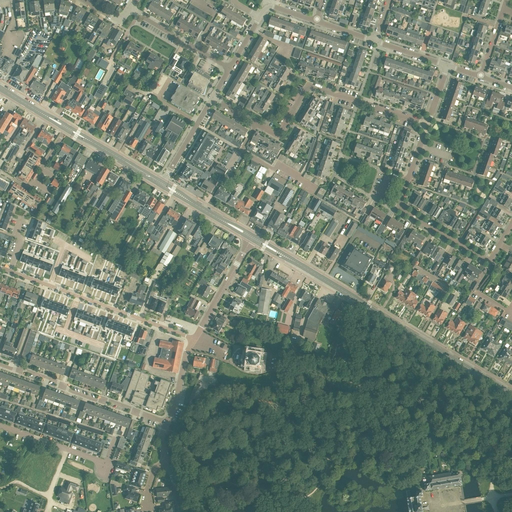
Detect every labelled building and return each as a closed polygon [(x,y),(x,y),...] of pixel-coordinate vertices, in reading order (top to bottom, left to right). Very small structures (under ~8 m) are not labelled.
[(150,0),(147,5),(149,7),(148,9),(153,12),(158,5),(160,2),(160,1),(157,0),(150,0)] [(423,0),(422,5),(421,8),(427,10),(430,0),(423,0)] [(433,12),(437,2),(431,0),(430,0),(427,10),(433,12)] [(444,0),(444,3),(446,4),(446,6),(453,9),(456,0),(454,0),(444,0)] [(38,1),(29,2),(31,12),(40,11),(38,1)] [(364,7),(367,8),(375,10),(377,4),(369,2),(366,1),(364,7)] [(158,5),(153,12),(159,15),(163,8),(160,6),(161,5),(160,5),(161,3),(160,2),(158,5)] [(28,23),(27,15),(25,15),(23,3),(15,4),(17,19),(25,18),(25,23),(28,23)] [(331,9),(338,11),(343,13),(345,7),(340,5),(333,3),(331,9)] [(478,8),(487,11),(489,5),(482,3),(480,8),(478,8)] [(72,15),(71,18),(75,20),(77,18),(82,9),(78,6),(72,15)] [(163,8),(159,15),(164,19),(168,11),(165,9),(163,8)] [(168,11),(164,19),(169,22),(174,14),(171,13),(172,11),(171,11),(172,9),(170,8),(168,11)] [(226,18),(230,11),(225,8),(221,14),(226,18)] [(365,14),(373,16),(375,10),(367,8),(365,14)] [(482,16),(485,17),(487,11),(478,8),(475,17),(481,19),(482,16)] [(77,18),(80,20),(86,11),(82,9),(77,18)] [(338,11),(331,9),(329,14),(329,15),(328,18),(336,20),(338,17),(339,18),(340,16),(339,15),(337,14),(338,11)] [(230,11),(226,18),(232,21),(235,14),(230,11)] [(90,14),(85,22),(83,25),(87,28),(94,16),(90,14)] [(235,14),(232,21),(237,24),(241,17),(235,14)] [(365,14),(363,20),(371,22),(371,21),(372,21),(373,19),(372,18),(373,16),(365,14)] [(98,19),(94,16),(87,28),(91,30),(98,19)] [(241,17),(237,24),(242,27),(246,20),(241,17)] [(180,18),(176,26),(181,29),(186,21),(182,19),(180,18)] [(271,18),(269,25),(275,27),(277,20),(271,18)] [(281,29),(283,22),(277,20),(275,27),(281,29)] [(371,22),(363,20),(361,25),(359,24),(358,28),(365,30),(366,27),(369,28),(371,22)] [(99,35),(106,24),(102,21),(95,33),(99,35)] [(186,21),(181,29),(187,32),(191,25),(187,23),(186,21)] [(386,21),(383,29),(387,30),(386,34),(392,36),(395,28),(389,26),(390,23),(386,21)] [(283,22),(281,29),(287,31),(289,23),(283,22)] [(484,24),(478,22),(477,25),(480,26),(478,32),(485,34),(487,28),(483,27),(484,24)] [(289,23),(287,31),(292,33),(295,25),(289,23)] [(106,24),(99,35),(105,39),(110,31),(109,31),(108,30),(110,26),(106,24)] [(196,28),(192,35),(197,38),(202,31),(198,29),(200,26),(200,25),(198,24),(196,28)] [(191,25),(187,32),(192,35),(196,28),(193,26),(191,25)] [(292,33),(298,35),(301,27),(295,25),(292,33)] [(74,36),(76,33),(79,27),(77,26),(74,31),(73,31),(70,34),(74,36)] [(401,30),(402,27),(399,26),(398,29),(395,28),(392,36),(398,38),(401,30)] [(511,35),(511,32),(511,27),(507,26),(506,28),(503,27),(500,35),(510,38),(511,35)] [(307,29),(301,27),(298,35),(298,37),(300,38),(301,36),(304,37),(307,29)] [(15,32),(15,36),(18,36),(18,37),(22,37),(21,29),(10,30),(10,32),(15,32)] [(122,33),(116,29),(109,40),(107,38),(104,43),(108,46),(110,43),(115,45),(122,33)] [(398,38),(404,40),(407,32),(401,30),(398,38)] [(407,32),(404,40),(410,42),(413,34),(413,32),(408,30),(407,32)] [(318,33),(312,31),(309,38),(315,40),(318,33)] [(472,37),(476,38),(483,40),(485,34),(478,32),(474,31),(472,37)] [(413,34),(410,42),(416,44),(419,36),(420,33),(417,32),(417,33),(413,32),(413,34)] [(85,45),(88,40),(92,34),(89,33),(86,39),(83,44),(85,45)] [(321,42),(323,35),(318,33),(315,40),(321,42)] [(208,35),(204,42),(210,46),(214,38),(210,36),(209,35),(208,35)] [(214,38),(210,46),(215,49),(219,41),(217,40),(217,38),(218,36),(216,35),(214,38)] [(321,42),(327,44),(329,37),(323,35),(321,42)] [(422,46),(425,39),(419,36),(416,44),(422,46)] [(264,47),(267,41),(260,37),(257,43),(264,47)] [(327,44),(333,46),(335,39),(329,37),(327,44)] [(474,44),(481,46),(483,40),(476,38),(474,44)] [(338,48),(341,41),(335,39),(333,46),(338,48)] [(430,39),(428,46),(429,46),(428,47),(431,48),(432,47),(434,48),(436,41),(430,39)] [(129,57),(130,55),(131,55),(135,47),(131,45),(133,43),(130,41),(123,53),(129,57)] [(219,41),(215,49),(220,52),(225,45),(221,42),(219,41)] [(338,48),(337,52),(343,54),(344,50),(344,51),(347,43),(341,41),(338,48)] [(438,49),(440,50),(442,43),(436,41),(434,48),(435,48),(434,49),(437,50),(438,49)] [(264,47),(257,43),(254,48),(261,52),(264,47)] [(444,51),(446,52),(448,45),(442,43),(440,50),(440,51),(443,52),(444,51)] [(448,45),(446,52),(446,53),(449,54),(449,53),(452,54),(454,47),(455,44),(452,43),(451,46),(448,45)] [(481,46),(474,44),(472,43),(470,49),(472,50),(479,52),(481,46)] [(225,45),(220,52),(226,55),(230,48),(227,46),(225,45)] [(139,50),(135,47),(131,55),(134,57),(133,59),(135,60),(142,49),(140,47),(139,50)] [(22,51),(17,48),(13,55),(18,58),(22,51)] [(251,53),(257,57),(261,52),(254,48),(251,53)] [(92,50),(86,60),(90,62),(95,52),(92,50)] [(357,56),(365,58),(367,52),(359,50),(357,56)] [(477,58),(479,52),(472,50),(470,56),(477,58)] [(248,59),(254,63),(257,57),(251,53),(248,59)] [(157,58),(151,54),(146,62),(150,64),(148,67),(150,69),(157,58)] [(37,69),(36,69),(43,57),(38,55),(36,59),(31,66),(32,66),(28,71),(19,66),(12,77),(22,83),(23,82),(28,85),(37,69)] [(5,59),(0,56),(0,69),(7,74),(13,65),(11,64),(13,61),(8,58),(7,61),(4,60),(5,59)] [(355,62),(363,64),(365,58),(357,56),(355,62)] [(467,62),(475,64),(477,58),(470,56),(467,62)] [(38,66),(42,68),(45,63),(49,65),(51,62),(43,57),(38,66)] [(173,59),(169,66),(168,68),(171,70),(174,66),(175,67),(182,71),(188,61),(182,57),(180,60),(179,60),(177,63),(176,62),(176,61),(173,59)] [(163,61),(157,58),(150,69),(152,70),(154,67),(158,69),(163,61)] [(101,59),(98,65),(105,70),(109,63),(101,59)] [(306,63),(300,60),(298,66),(301,67),(300,70),(303,71),(302,73),(305,74),(309,61),(310,60),(307,59),(306,63)] [(387,59),(384,66),(390,68),(393,61),(387,59)] [(497,62),(491,61),(489,68),(493,69),(492,71),(494,72),(494,71),(498,72),(502,60),(498,59),(497,62)] [(502,60),(498,72),(501,73),(501,74),(503,75),(504,73),(506,74),(509,67),(509,65),(510,64),(505,62),(506,62),(502,60)] [(311,74),(314,65),(311,64),(312,62),(309,61),(305,74),(308,74),(308,73),(311,74)] [(387,78),(389,78),(391,74),(393,69),(396,70),(398,63),(393,61),(390,68),(388,73),(387,78)] [(272,62),(270,66),(273,67),(274,68),(274,69),(278,71),(287,76),(290,70),(291,68),(284,64),(283,66),(282,65),(280,67),(272,62)] [(363,64),(355,62),(353,67),(361,70),(363,64)] [(245,63),(242,69),(249,73),(252,67),(245,63)] [(398,63),(396,70),(402,72),(404,65),(398,63)] [(54,81),(53,82),(57,84),(63,73),(65,70),(67,67),(63,65),(62,67),(59,72),(54,81)] [(314,65),(311,74),(314,75),(314,76),(316,77),(320,67),(314,65)] [(320,67),(316,77),(319,78),(320,77),(322,78),(325,69),(322,68),(323,66),(321,65),(320,67)] [(404,65),(402,72),(408,74),(410,67),(404,65)] [(277,73),(275,76),(284,81),(287,76),(278,71),(274,69),(274,68),(273,67),(272,70),(275,72),(275,71),(277,73)] [(353,67),(351,73),(359,76),(361,70),(353,67)] [(413,76),(416,69),(410,67),(408,74),(413,76)] [(193,75),(188,82),(189,83),(187,87),(199,94),(200,94),(201,95),(203,95),(206,88),(205,88),(209,82),(208,81),(211,77),(197,69),(197,70),(193,68),(190,73),(193,75)] [(325,69),(322,78),(326,79),(325,80),(328,81),(332,69),(330,68),(329,70),(325,69)] [(242,69),(239,74),(245,78),(249,73),(242,69)] [(332,69),(328,81),(330,82),(331,81),(334,82),(337,73),(334,72),(335,70),(332,69)] [(419,78),(422,70),(416,69),(413,76),(419,78)] [(426,76),(432,78),(434,70),(429,69),(428,72),(426,76)] [(422,70),(419,78),(425,80),(426,76),(428,72),(422,70)] [(353,80),(357,82),(359,76),(351,73),(349,79),(353,80)] [(236,80),(242,83),(245,78),(239,74),(236,80)] [(74,86),(75,84),(76,82),(75,82),(77,78),(74,75),(71,79),(68,84),(67,86),(61,83),(51,100),(51,101),(57,105),(58,104),(60,105),(62,101),(61,100),(64,95),(67,97),(72,89),(73,87),(74,86)] [(275,76),(273,80),(271,78),(268,76),(267,78),(280,87),(284,81),(275,76)] [(378,87),(382,78),(377,76),(372,91),(376,93),(375,97),(378,98),(381,99),(384,89),(378,87)] [(432,78),(426,76),(425,80),(424,84),(429,86),(432,78)] [(41,84),(41,83),(37,81),(38,80),(35,78),(33,82),(30,87),(36,91),(41,84)] [(271,83),(269,87),(277,92),(280,87),(267,78),(265,80),(269,82),(271,83)] [(351,86),(353,80),(349,79),(345,78),(343,83),(351,86)] [(239,89),(242,83),(236,80),(232,85),(239,89)] [(357,82),(353,80),(351,86),(359,89),(361,83),(357,82)] [(451,87),(459,90),(461,84),(453,81),(451,87)] [(41,84),(36,91),(43,95),(46,90),(45,89),(48,86),(45,84),(44,86),(41,83),(41,84)] [(101,84),(96,93),(100,95),(105,86),(101,84)] [(80,98),(84,92),(85,89),(78,85),(75,91),(77,93),(73,100),(71,102),(68,101),(64,108),(72,112),(78,102),(81,98),(80,98)] [(229,90),(236,94),(239,89),(232,85),(229,90)] [(190,111),(191,112),(194,108),(192,107),(194,103),(196,104),(198,100),(197,99),(198,97),(181,87),(179,89),(178,88),(175,92),(174,91),(171,95),(173,96),(171,100),(172,100),(171,103),(188,113),(190,111)] [(459,90),(451,87),(449,92),(457,95),(458,95),(459,90)] [(475,87),(472,96),(476,97),(475,99),(477,99),(478,100),(478,98),(478,97),(481,89),(475,87)] [(131,92),(126,89),(123,94),(126,96),(128,97),(131,92)] [(387,100),(390,91),(384,89),(381,99),(383,100),(384,99),(387,100)] [(481,89),(478,97),(478,98),(483,99),(486,91),(481,89)] [(235,97),(236,94),(229,90),(226,96),(235,101),(237,98),(235,97)] [(265,94),(263,95),(272,101),(275,96),(266,90),(265,94)] [(390,91),(387,100),(390,101),(389,102),(392,103),(395,93),(390,91)] [(86,94),(84,92),(80,98),(81,98),(78,102),(72,112),(80,117),(85,110),(80,107),(84,101),(85,101),(87,98),(85,96),(86,94)] [(487,98),(487,99),(486,102),(485,105),(491,107),(492,102),(495,103),(498,94),(493,92),(490,99),(487,98)] [(395,93),(392,103),(395,104),(395,103),(398,104),(399,102),(401,95),(395,93)] [(404,106),(407,95),(402,94),(401,95),(399,102),(402,103),(401,105),(404,106)] [(498,94),(495,103),(498,104),(496,109),(502,111),(504,106),(504,104),(502,103),(504,96),(498,94)] [(262,97),(260,101),(269,106),(271,103),(272,101),(263,95),(262,97)] [(407,95),(404,106),(406,106),(407,105),(410,106),(413,97),(407,95)] [(413,97),(410,106),(413,107),(413,109),(415,109),(419,99),(420,96),(417,95),(416,98),(413,97)] [(419,99),(415,109),(418,110),(418,109),(421,110),(422,109),(425,110),(427,104),(423,103),(424,101),(421,100),(423,96),(420,95),(420,96),(419,99)] [(126,96),(123,102),(130,106),(133,100),(128,97),(126,96)] [(310,102),(318,107),(320,104),(322,106),(324,103),(312,96),(311,98),(312,99),(310,102)] [(456,100),(448,98),(446,103),(454,106),(456,100)] [(511,110),(511,109),(511,99),(509,98),(506,107),(504,106),(502,111),(501,113),(505,114),(506,111),(508,112),(509,109),(511,110)] [(255,105),(253,110),(255,111),(256,110),(262,114),(264,111),(266,112),(269,106),(260,101),(258,104),(257,106),(255,105)] [(318,107),(310,102),(308,105),(307,104),(306,106),(315,112),(317,113),(318,112),(318,111),(316,110),(318,107)] [(304,113),(312,117),(315,112),(306,106),(304,109),(306,110),(304,113)] [(336,110),(335,112),(338,114),(338,113),(350,117),(350,115),(347,114),(348,111),(343,109),(343,108),(340,107),(340,108),(339,111),(336,110)] [(90,119),(93,114),(94,112),(89,109),(87,111),(83,119),(88,122),(90,119)] [(90,119),(88,122),(94,125),(98,117),(100,113),(95,110),(94,112),(93,114),(90,119)] [(216,111),(212,118),(218,121),(222,115),(216,111)] [(0,138),(3,134),(9,123),(13,116),(6,112),(2,118),(0,116),(0,138)] [(15,113),(13,116),(9,123),(3,134),(8,136),(9,133),(10,134),(13,128),(11,127),(13,124),(16,125),(17,126),(22,118),(15,113)] [(300,117),(309,122),(312,117),(304,113),(302,115),(301,115),(300,117)] [(349,119),(350,117),(338,113),(338,114),(336,119),(345,122),(346,118),(349,119)] [(105,114),(97,127),(104,131),(112,118),(105,114)] [(451,116),(442,114),(441,119),(449,122),(451,116)] [(222,115),(218,121),(223,125),(227,118),(222,115)] [(364,126),(369,127),(373,116),(371,115),(370,118),(367,117),(364,126)] [(173,116),(165,131),(170,134),(167,139),(167,140),(168,140),(165,145),(163,148),(156,161),(161,165),(169,152),(170,150),(172,151),(175,145),(174,144),(186,123),(173,116)] [(369,127),(368,130),(373,132),(374,129),(377,121),(374,120),(375,116),(373,116),(369,127)] [(314,126),(309,122),(300,117),(298,119),(300,120),(298,123),(306,128),(307,125),(309,125),(309,126),(313,128),(314,126)] [(464,121),(465,122),(464,127),(469,129),(472,121),(473,118),(470,117),(469,120),(466,119),(467,119),(465,118),(464,121)] [(117,118),(107,133),(113,136),(122,121),(117,118)] [(132,138),(128,145),(134,148),(138,142),(139,143),(150,125),(151,122),(145,118),(144,121),(141,126),(133,139),(132,138)] [(227,118),(223,125),(228,128),(232,121),(227,118)] [(22,136),(30,123),(24,119),(19,127),(22,128),(18,134),(15,139),(12,143),(15,144),(17,140),(20,136),(20,134),(22,136)] [(335,124),(346,128),(347,126),(344,125),(345,122),(336,119),(336,121),(332,120),(331,123),(335,124)] [(380,122),(377,121),(374,129),(379,131),(383,119),(381,119),(380,122)] [(152,130),(158,134),(163,124),(157,121),(152,130)] [(232,121),(228,128),(234,131),(238,124),(232,121)] [(472,121),(469,129),(475,131),(478,123),(472,121)] [(123,124),(115,138),(119,140),(127,127),(129,123),(127,122),(126,124),(124,122),(123,124)] [(390,125),(387,124),(384,132),(390,134),(393,123),(391,122),(390,125)] [(35,126),(30,123),(22,136),(20,134),(20,136),(17,140),(15,144),(20,147),(25,139),(27,136),(29,137),(35,126)] [(333,129),(341,132),(342,128),(345,129),(346,128),(335,124),(331,123),(331,126),(334,127),(333,129)] [(475,131),(480,133),(483,124),(478,123),(475,131)] [(238,124),(234,131),(239,134),(243,127),(238,124)] [(489,126),(483,124),(480,133),(486,135),(489,126)] [(127,127),(119,140),(122,142),(129,131),(128,130),(129,128),(127,127)] [(243,127),(239,134),(245,137),(249,130),(243,127)] [(404,131),(402,137),(410,139),(411,136),(415,137),(415,135),(410,133),(411,130),(405,128),(404,131)] [(150,129),(145,137),(150,140),(155,133),(150,129)] [(341,132),(333,129),(331,134),(343,138),(343,136),(340,135),(341,132)] [(41,143),(48,133),(45,131),(44,132),(42,130),(37,138),(38,140),(41,143)] [(295,134),(304,139),(307,134),(299,130),(298,132),(297,132),(295,134)] [(162,136),(167,139),(170,134),(165,131),(162,136)] [(257,132),(251,141),(257,144),(261,136),(259,135),(259,134),(257,132)] [(48,133),(41,143),(45,145),(46,144),(48,146),(53,137),(50,136),(51,135),(48,133)] [(190,160),(189,161),(193,164),(194,163),(203,169),(206,164),(211,167),(213,163),(208,160),(214,150),(219,153),(221,149),(217,146),(219,141),(210,136),(210,135),(206,133),(206,134),(205,133),(205,134),(203,138),(203,137),(203,138),(200,143),(201,143),(200,144),(198,147),(198,148),(196,151),(195,151),(192,156),(190,160),(189,160),(190,160)] [(293,140),(301,145),(304,139),(295,134),(294,136),(295,137),(293,140)] [(264,138),(261,136),(257,144),(259,146),(258,149),(260,150),(261,147),(262,148),(267,139),(265,137),(264,138)] [(400,142),(412,146),(412,144),(409,143),(410,139),(402,137),(400,142)] [(494,138),(492,143),(500,146),(502,140),(503,139),(499,137),(498,139),(494,138)] [(262,148),(261,147),(260,150),(262,151),(264,149),(267,151),(272,143),(269,141),(269,140),(267,139),(262,148)] [(139,151),(146,155),(148,152),(151,146),(152,144),(146,140),(139,151)] [(236,140),(233,144),(240,148),(242,146),(237,143),(238,141),(237,141),(236,140)] [(301,145),(293,140),(292,143),(290,142),(289,144),(298,150),(301,145)] [(329,141),(327,146),(336,149),(337,145),(340,146),(340,144),(339,144),(340,142),(336,140),(335,143),(329,141)] [(412,146),(400,142),(397,141),(397,143),(399,144),(398,147),(407,150),(408,146),(411,147),(412,146)] [(31,142),(27,148),(29,149),(33,151),(35,148),(33,147),(35,145),(31,142)] [(272,143),(267,151),(270,152),(268,154),(269,155),(270,156),(272,154),(277,145),(275,143),(275,144),(272,143)] [(355,143),(353,149),(356,150),(355,153),(358,154),(357,157),(359,158),(363,146),(358,144),(355,143)] [(492,143),(490,148),(499,151),(500,146),(492,143)] [(298,153),(298,150),(289,144),(288,146),(289,147),(287,150),(288,151),(286,154),(291,157),(293,154),(295,155),(298,153)] [(58,156),(63,158),(64,157),(66,158),(67,155),(71,149),(64,145),(59,154),(58,156)] [(228,152),(233,154),(237,148),(231,145),(228,152)] [(280,146),(277,145),(272,154),(270,156),(272,157),(274,155),(277,157),(282,149),(279,147),(280,146)] [(154,147),(154,148),(151,146),(148,152),(146,155),(151,159),(155,152),(155,151),(157,149),(154,147)] [(326,151),(337,155),(338,153),(334,152),(336,149),(327,146),(326,151)] [(363,146),(359,158),(361,158),(361,155),(365,156),(368,148),(363,146)] [(372,159),(375,160),(378,151),(379,148),(376,147),(374,146),(374,147),(373,146),(372,149),(373,149),(369,161),(371,162),(372,159)] [(378,151),(375,160),(378,161),(377,164),(379,164),(383,153),(381,152),(382,148),(379,147),(379,148),(378,151)] [(397,152),(408,156),(409,154),(406,153),(407,150),(398,147),(397,152)] [(497,157),(498,151),(499,151),(490,148),(488,154),(494,156),(497,157)] [(66,158),(65,159),(62,164),(67,167),(72,158),(71,158),(76,151),(71,149),(67,155),(66,158)] [(30,154),(16,178),(26,184),(34,171),(33,170),(36,165),(37,166),(42,159),(32,153),(30,154)] [(72,174),(73,171),(74,170),(76,166),(80,160),(79,159),(81,155),(79,153),(74,161),(76,162),(74,165),(69,172),(67,176),(69,177),(72,174)] [(492,161),(494,156),(488,154),(486,153),(484,158),(492,161)] [(80,160),(76,166),(78,167),(82,169),(83,167),(83,166),(87,159),(81,155),(79,159),(80,160)] [(322,161),(333,165),(334,163),(331,162),(332,159),(324,156),(322,161)] [(393,162),(405,166),(405,164),(402,163),(403,160),(395,157),(393,162)] [(482,164),(490,167),(492,161),(484,158),(482,164)] [(333,165),(322,161),(317,159),(316,162),(321,164),(320,166),(329,169),(330,166),(333,167),(333,165)] [(90,171),(95,163),(89,160),(85,167),(90,171)] [(260,165),(251,160),(248,166),(256,171),(260,165)] [(393,162),(391,161),(390,164),(392,165),(392,167),(400,170),(401,167),(404,168),(405,166),(393,162)] [(165,169),(169,171),(173,164),(168,162),(165,169)] [(100,166),(96,164),(95,163),(90,171),(96,174),(100,166)] [(216,163),(210,173),(214,175),(214,173),(216,171),(219,172),(222,174),(225,176),(225,175),(228,170),(225,168),(222,166),(218,164),(216,163)] [(426,163),(424,169),(432,171),(434,166),(426,163)] [(185,166),(180,176),(181,177),(183,178),(184,178),(185,179),(185,178),(187,180),(188,178),(190,179),(191,176),(193,177),(194,174),(193,173),(194,171),(195,171),(202,175),(200,178),(205,181),(206,180),(208,175),(205,173),(189,164),(187,167),(185,166)] [(489,172),(490,167),(482,164),(480,169),(489,172)] [(320,166),(319,171),(330,175),(331,173),(327,172),(329,169),(320,166)] [(110,172),(103,168),(95,181),(93,184),(89,191),(86,196),(90,199),(93,194),(97,188),(100,189),(102,185),(103,184),(110,172)] [(424,169),(422,174),(430,177),(432,171),(424,169)] [(487,178),(489,172),(480,169),(478,175),(487,178)] [(228,170),(225,175),(232,179),(235,174),(228,170)] [(329,177),(330,175),(319,171),(316,170),(315,173),(318,174),(317,177),(325,180),(326,176),(329,177)] [(445,179),(450,181),(453,173),(448,171),(445,179)] [(110,172),(103,184),(106,187),(114,174),(110,172)] [(459,175),(453,173),(450,181),(456,183),(459,175)] [(114,174),(106,187),(111,190),(114,185),(118,177),(114,174)] [(422,174),(420,179),(428,182),(430,177),(422,174)] [(461,185),(464,177),(459,175),(456,183),(461,185)] [(464,177),(461,185),(467,187),(469,179),(464,177)] [(9,185),(0,179),(0,188),(5,192),(9,185)] [(60,183),(54,179),(51,184),(56,188),(60,183)] [(211,194),(215,186),(215,185),(217,182),(211,179),(210,182),(207,186),(209,187),(206,192),(211,194)] [(268,186),(265,192),(271,195),(274,190),(280,193),(284,186),(272,179),(268,186)] [(418,185),(426,188),(428,182),(420,179),(418,185)] [(469,179),(467,187),(472,189),(475,180),(469,179)] [(117,196),(111,205),(116,208),(120,201),(121,200),(122,199),(124,195),(123,194),(125,190),(127,190),(130,185),(122,180),(115,191),(120,194),(119,197),(117,196)] [(205,181),(201,188),(206,192),(209,187),(207,186),(210,182),(206,180),(205,181)] [(84,189),(89,191),(93,184),(89,181),(84,189)] [(29,192),(13,183),(7,193),(8,194),(35,210),(41,200),(34,195),(33,197),(28,194),(29,192)] [(331,193),(336,196),(341,187),(339,186),(338,187),(336,185),(333,189),(330,187),(329,188),(328,190),(331,192),(331,193)] [(57,215),(72,190),(66,186),(51,211),(57,215)] [(224,193),(224,192),(226,190),(223,189),(221,187),(215,197),(220,200),(224,193)] [(341,199),(346,191),(343,190),(344,188),(341,187),(336,196),(341,199)] [(265,192),(259,189),(254,198),(259,202),(265,192)] [(288,189),(283,197),(280,203),(285,207),(286,206),(288,208),(292,202),(289,200),(294,192),(288,189)] [(138,190),(132,200),(143,207),(150,197),(138,190)] [(122,199),(121,200),(126,203),(132,194),(127,191),(122,199)] [(227,204),(234,208),(239,200),(236,198),(239,193),(235,191),(227,204)] [(346,202),(352,193),(349,192),(349,193),(346,191),(341,199),(344,201),(342,203),(345,205),(346,202)] [(228,195),(224,193),(220,200),(225,203),(231,193),(230,192),(228,195)] [(417,207),(422,198),(419,196),(420,195),(416,192),(412,197),(415,198),(412,204),(417,207)] [(352,193),(346,202),(345,205),(347,206),(348,203),(351,205),(356,197),(353,196),(354,194),(352,193)] [(104,194),(98,204),(103,208),(105,204),(110,197),(104,194)] [(499,198),(503,200),(511,205),(511,203),(511,200),(505,196),(502,195),(499,198)] [(148,206),(146,208),(145,207),(140,215),(147,218),(150,212),(156,201),(150,197),(146,205),(148,206)] [(356,197),(351,205),(357,208),(362,199),(360,198),(359,199),(356,197)] [(249,210),(252,205),(253,203),(246,198),(244,202),(239,199),(239,200),(234,208),(248,216),(251,211),(249,210)] [(422,198),(417,207),(422,210),(425,205),(428,206),(431,201),(428,200),(427,201),(422,198)] [(317,213),(319,209),(323,203),(317,199),(311,209),(317,213)] [(363,216),(367,209),(364,208),(367,204),(364,202),(364,201),(362,199),(357,208),(362,211),(360,214),(363,216)] [(487,200),(486,202),(488,203),(495,207),(496,208),(497,206),(490,201),(487,200)] [(508,209),(511,205),(503,200),(500,204),(508,209)] [(112,214),(110,218),(115,221),(126,204),(120,201),(116,208),(112,214)] [(146,221),(146,222),(147,221),(150,223),(150,224),(151,224),(157,213),(159,214),(164,206),(157,201),(154,207),(152,210),(146,221)] [(430,208),(427,213),(432,216),(438,207),(433,204),(434,203),(431,201),(428,206),(430,208)] [(259,222),(263,225),(268,216),(267,216),(272,208),(263,202),(258,210),(257,210),(252,218),(256,221),(259,222)] [(4,203),(2,209),(12,212),(14,206),(4,203)] [(333,217),(337,211),(323,203),(319,209),(333,217)] [(438,207),(432,216),(438,219),(443,210),(438,207)] [(497,209),(496,208),(495,207),(492,211),(495,213),(503,218),(506,214),(497,209)] [(2,209),(0,213),(0,215),(10,219),(10,218),(12,213),(12,212),(2,209)] [(153,232),(151,234),(159,239),(167,225),(175,212),(170,209),(165,216),(164,215),(156,228),(156,227),(154,226),(151,231),(153,232)] [(379,215),(380,212),(374,209),(370,216),(376,220),(379,215)] [(448,218),(451,213),(452,214),(454,211),(450,209),(447,211),(446,211),(445,212),(443,210),(438,219),(443,222),(446,217),(448,218)] [(479,213),(489,219),(491,216),(481,210),(479,213)] [(451,213),(448,218),(451,220),(448,225),(453,228),(458,220),(459,218),(456,216),(456,213),(454,211),(452,214),(451,213)] [(501,222),(503,218),(495,213),(492,211),(491,213),(492,213),(491,215),(493,216),(492,217),(501,222)] [(175,212),(167,225),(170,227),(171,224),(174,219),(177,221),(180,216),(175,212)] [(272,230),(281,214),(278,212),(276,212),(267,228),(272,230)] [(379,215),(376,220),(382,223),(386,216),(380,212),(379,215)] [(489,219),(479,213),(478,215),(488,221),(489,219)] [(281,214),(272,230),(276,233),(286,216),(281,214)] [(0,215),(0,221),(7,225),(10,219),(0,215)] [(288,233),(286,238),(292,242),(295,237),(293,236),(298,228),(293,225),(296,220),(293,218),(290,224),(286,231),(288,233)] [(195,225),(188,220),(185,219),(177,231),(180,232),(178,235),(186,239),(188,236),(189,234),(195,225)] [(338,224),(337,223),(338,221),(335,220),(333,219),(324,234),(329,238),(338,224)] [(393,230),(398,222),(392,219),(387,226),(393,230)] [(34,220),(32,226),(42,230),(45,224),(34,220)] [(463,223),(458,220),(453,228),(458,231),(461,226),(464,227),(467,222),(464,221),(463,223)] [(284,237),(286,238),(288,233),(286,231),(290,224),(287,222),(286,224),(287,224),(283,230),(284,230),(281,235),(282,236),(284,238),(284,237)] [(350,238),(357,226),(351,222),(344,235),(350,238)] [(404,226),(398,222),(393,230),(396,232),(395,236),(396,237),(395,238),(399,241),(405,231),(403,230),(403,231),(401,230),(404,226)] [(487,226),(496,231),(498,227),(490,222),(488,224),(485,222),(484,224),(485,225),(487,226)] [(281,235),(284,230),(283,230),(287,224),(286,224),(285,224),(284,225),(283,225),(278,233),(278,234),(280,236),(281,235)] [(202,229),(195,225),(189,234),(188,236),(195,240),(192,246),(195,247),(192,252),(197,255),(198,252),(201,248),(198,247),(203,238),(199,235),(202,229)] [(295,237),(292,242),(298,245),(301,240),(299,238),(303,230),(302,229),(303,228),(299,225),(298,228),(293,236),(295,237)] [(485,225),(483,229),(484,230),(493,235),(496,231),(487,226),(485,225)] [(32,226),(30,232),(40,236),(42,230),(32,226)] [(164,254),(166,252),(176,235),(169,231),(159,248),(160,249),(159,251),(164,254)] [(30,232),(28,238),(38,242),(40,236),(30,232)] [(417,239),(419,235),(413,232),(409,238),(408,237),(406,241),(410,243),(412,240),(415,242),(417,239)] [(300,247),(308,251),(316,237),(309,233),(300,247)] [(482,234),(479,239),(488,244),(490,240),(482,234)] [(417,239),(415,242),(418,244),(416,247),(420,250),(423,246),(421,245),(425,239),(419,235),(417,239)] [(214,248),(217,250),(222,242),(213,236),(208,244),(211,247),(210,249),(213,250),(214,248)] [(476,237),(471,244),(476,247),(478,244),(485,248),(488,244),(479,239),(476,237)] [(319,253),(325,256),(330,246),(323,242),(320,249),(321,249),(319,253)] [(220,256),(223,258),(231,247),(224,243),(221,248),(224,250),(220,256)] [(426,253),(433,257),(438,248),(431,244),(428,250),(425,249),(423,252),(426,254),(426,253)] [(374,259),(354,246),(351,250),(342,266),(362,278),(365,272),(374,259)] [(224,264),(227,259),(230,261),(237,251),(231,247),(223,258),(221,262),(218,267),(223,271),(227,265),(224,264)] [(331,260),(333,261),(339,250),(333,247),(327,257),(328,258),(329,260),(330,260),(331,260)] [(439,260),(444,252),(439,249),(439,248),(438,248),(433,257),(436,259),(435,261),(438,262),(433,270),(436,272),(442,263),(442,262),(439,260)] [(23,251),(19,261),(22,262),(25,264),(26,264),(29,254),(23,251)] [(169,268),(175,258),(166,252),(160,263),(169,268)] [(197,255),(193,261),(197,264),(202,255),(198,252),(197,255)] [(25,264),(31,266),(35,256),(29,254),(26,264),(25,264)] [(450,270),(456,259),(450,255),(445,264),(449,266),(447,268),(450,270)] [(35,256),(31,266),(38,268),(41,258),(35,256)] [(44,270),(47,260),(41,258),(38,268),(44,270)] [(259,264),(251,259),(249,264),(251,265),(251,267),(250,267),(247,272),(252,276),(255,271),(259,264)] [(456,259),(450,270),(452,271),(452,270),(454,271),(455,269),(458,271),(463,263),(456,259)] [(47,260),(44,270),(50,273),(54,262),(47,260)] [(386,264),(379,261),(375,260),(370,273),(371,274),(366,281),(372,284),(377,277),(374,275),(376,269),(377,267),(383,269),(386,264)] [(511,264),(507,262),(503,268),(507,270),(505,273),(511,277),(511,264)] [(445,265),(442,263),(436,272),(434,275),(437,278),(440,273),(440,272),(445,265)] [(257,281),(258,281),(257,287),(261,288),(263,276),(259,275),(258,275),(263,266),(259,264),(255,271),(252,276),(256,278),(256,279),(256,280),(256,281),(257,281)] [(389,265),(387,270),(391,273),(392,272),(395,274),(398,270),(394,268),(389,265)] [(470,279),(476,269),(470,265),(466,271),(469,273),(466,277),(470,279)] [(62,266),(58,276),(64,278),(65,278),(68,268),(62,266)] [(64,278),(71,281),(74,270),(68,268),(65,278),(64,278)] [(476,269),(470,279),(474,281),(476,277),(478,279),(482,273),(476,269)] [(74,270),(71,281),(77,283),(77,282),(81,272),(74,270)] [(81,272),(77,282),(77,283),(83,285),(87,275),(81,272)] [(273,272),(267,282),(272,285),(278,275),(273,272)] [(280,288),(285,280),(278,275),(272,285),(271,287),(277,291),(279,288),(280,288)] [(500,287),(509,292),(511,287),(511,285),(507,283),(509,281),(504,277),(502,281),(504,282),(500,287)] [(93,278),(90,288),(96,290),(99,282),(100,280),(93,278)] [(391,284),(383,279),(378,288),(386,293),(391,284)] [(289,282),(285,280),(280,288),(284,290),(289,282)] [(233,293),(242,298),(246,292),(249,293),(253,287),(247,285),(242,281),(242,282),(239,285),(238,284),(233,293)] [(289,282),(284,290),(285,291),(282,296),(283,296),(286,298),(288,295),(287,294),(289,291),(290,292),(294,285),(289,282)] [(432,282),(431,285),(435,288),(437,289),(439,291),(441,288),(438,286),(437,285),(432,282)] [(0,292),(0,301),(3,293),(6,295),(8,287),(3,285),(0,292)] [(110,295),(116,297),(120,288),(114,285),(113,287),(110,295)] [(141,307),(145,296),(141,295),(143,291),(144,292),(145,287),(142,285),(141,288),(140,290),(139,293),(135,304),(141,307)] [(288,295),(286,298),(288,299),(282,309),(287,313),(294,303),(293,302),(293,300),(292,300),(295,294),(294,294),(298,287),(294,285),(290,292),(289,291),(287,294),(288,295)] [(210,289),(203,286),(199,294),(205,298),(210,289)] [(509,292),(500,287),(498,286),(495,290),(496,291),(494,294),(499,298),(500,295),(506,298),(509,292)] [(8,287),(6,295),(9,296),(8,299),(7,303),(9,303),(10,300),(10,299),(14,289),(8,287)] [(10,299),(10,300),(16,302),(17,299),(20,291),(14,289),(10,299)] [(271,291),(262,289),(259,305),(258,309),(257,313),(267,314),(271,291)] [(405,304),(411,292),(407,289),(404,294),(400,301),(405,304)] [(139,293),(140,290),(138,290),(137,293),(136,293),(135,295),(132,294),(129,302),(135,304),(139,293)] [(304,291),(299,299),(302,300),(300,304),(299,307),(302,308),(302,307),(303,304),(306,299),(309,294),(304,291)] [(395,298),(400,301),(404,294),(400,291),(395,298)] [(20,302),(22,303),(23,301),(29,303),(32,294),(26,292),(25,298),(22,297),(20,302)] [(151,292),(147,302),(150,304),(148,309),(150,310),(150,311),(152,312),(153,311),(155,312),(160,298),(154,295),(155,294),(151,292)] [(410,306),(414,300),(416,295),(411,292),(405,304),(410,306)] [(283,296),(282,296),(277,293),(273,301),(274,301),(280,304),(282,301),(281,300),(283,296)] [(32,294),(29,303),(34,305),(34,307),(37,308),(39,303),(36,301),(37,296),(32,294)] [(308,309),(315,297),(309,294),(306,299),(303,304),(302,307),(304,306),(305,306),(304,307),(308,309)] [(452,295),(447,303),(452,306),(457,297),(452,294),(452,295)] [(167,310),(171,300),(167,299),(166,300),(160,298),(161,295),(160,298),(155,312),(156,312),(157,313),(159,314),(160,314),(161,314),(163,309),(167,310)] [(430,302),(434,304),(438,297),(433,295),(430,302)] [(190,317),(195,320),(199,313),(196,311),(196,310),(197,310),(201,303),(191,298),(187,307),(188,308),(185,314),(190,317)] [(229,301),(226,307),(227,308),(227,309),(229,310),(229,309),(232,311),(236,304),(239,306),(240,304),(242,301),(236,298),(235,301),(230,298),(229,301)] [(43,299),(40,308),(46,311),(47,309),(50,301),(43,299)] [(308,319),(302,336),(308,338),(314,340),(315,340),(316,336),(317,336),(320,326),(319,326),(322,320),(330,306),(319,300),(314,308),(314,309),(308,319)] [(414,300),(410,306),(414,309),(418,302),(414,300)] [(421,304),(417,311),(425,316),(425,315),(431,305),(427,302),(425,306),(421,304)] [(485,303),(481,309),(490,315),(494,309),(485,303)] [(425,315),(425,316),(429,318),(435,307),(431,305),(425,315)] [(60,314),(60,316),(66,318),(70,308),(64,306),(63,306),(61,314),(60,314)] [(332,307),(330,306),(322,320),(326,322),(328,318),(329,316),(331,318),(336,309),(335,309),(335,308),(333,307),(332,307)] [(448,314),(439,309),(433,320),(441,325),(448,314)] [(77,310),(74,320),(80,322),(84,312),(83,312),(77,310)] [(341,319),(343,314),(337,310),(329,323),(333,325),(337,317),(341,319)] [(84,312),(80,322),(86,324),(90,314),(83,312),(84,312)] [(90,314),(86,324),(92,327),(96,316),(96,317),(96,316),(90,314)] [(214,332),(218,334),(223,325),(224,322),(225,322),(227,319),(220,315),(218,318),(216,317),(215,321),(216,321),(212,328),(215,330),(214,332)] [(96,316),(92,327),(98,329),(102,319),(96,317),(96,316)] [(455,323),(450,330),(455,333),(462,321),(457,319),(457,318),(454,323),(455,323)] [(108,319),(104,329),(110,331),(111,330),(114,322),(108,319)] [(450,321),(446,328),(450,330),(455,323),(454,323),(450,321)] [(455,333),(459,335),(466,324),(462,321),(455,333)] [(282,324),(279,332),(287,335),(289,327),(282,324)] [(463,338),(469,341),(476,329),(470,325),(463,338)] [(125,335),(124,336),(130,339),(134,329),(128,327),(125,335)] [(469,341),(475,345),(483,333),(476,329),(469,341)] [(144,340),(147,333),(140,331),(138,337),(137,337),(135,343),(142,345),(144,340)] [(20,333),(14,348),(19,349),(24,335),(20,333)] [(492,347),(495,342),(489,338),(482,349),(488,353),(492,347)] [(5,344),(1,354),(7,356),(10,347),(11,343),(6,341),(6,342),(5,344)] [(166,371),(177,373),(183,343),(172,341),(172,344),(160,341),(158,347),(162,348),(159,359),(154,358),(152,367),(166,370),(166,371)] [(492,347),(488,353),(494,356),(501,345),(495,342),(492,347)] [(312,351),(318,353),(320,345),(314,343),(312,351)] [(138,355),(139,355),(144,357),(147,348),(141,346),(138,355)] [(10,347),(7,356),(12,358),(15,349),(10,347)] [(499,359),(505,362),(508,357),(511,351),(506,348),(499,359)] [(251,349),(250,349),(249,350),(248,350),(248,351),(249,351),(249,352),(248,352),(247,353),(246,353),(246,352),(246,353),(244,353),(244,354),(245,354),(245,356),(240,355),(239,364),(242,365),(244,366),(244,367),(245,366),(246,366),(246,367),(247,368),(247,369),(246,369),(246,370),(247,370),(247,371),(248,370),(258,371),(258,373),(259,373),(259,371),(261,371),(260,370),(260,369),(261,369),(261,368),(262,368),(262,369),(263,370),(263,368),(265,368),(265,367),(263,367),(265,357),(266,357),(266,356),(265,356),(265,354),(264,354),(264,355),(263,355),(263,354),(262,354),(262,353),(263,353),(263,352),(262,352),(262,351),(261,350),(261,352),(251,350),(251,349)] [(34,366),(38,357),(32,355),(29,364),(34,366)] [(195,356),(194,362),(206,364),(208,365),(209,359),(205,358),(205,359),(204,358),(195,356)] [(40,368),(43,359),(38,357),(34,366),(40,368)] [(46,370),(49,361),(43,359),(40,368),(46,370)] [(216,360),(211,359),(211,363),(210,368),(217,369),(219,361),(216,360)] [(51,372),(54,363),(49,361),(46,370),(51,372)] [(54,363),(51,372),(57,374),(60,365),(54,363)] [(60,365),(57,374),(63,376),(66,367),(60,365)] [(71,369),(68,378),(74,380),(77,371),(71,369)] [(83,373),(80,382),(85,384),(89,375),(90,372),(85,370),(83,373)] [(134,370),(129,385),(124,398),(132,400),(131,402),(134,403),(134,405),(138,406),(139,405),(142,406),(142,407),(145,409),(146,407),(149,408),(148,410),(152,411),(153,410),(156,411),(156,410),(157,410),(158,410),(159,410),(160,409),(161,408),(162,408),(163,405),(164,406),(166,401),(164,401),(165,398),(167,398),(168,394),(167,394),(168,391),(169,391),(171,387),(169,387),(171,383),(161,380),(159,383),(155,382),(153,386),(156,387),(154,393),(150,392),(149,396),(146,394),(148,390),(144,388),(149,376),(134,370)] [(80,382),(83,373),(77,371),(74,380),(80,382)] [(109,385),(111,385),(109,390),(115,392),(118,384),(115,383),(115,378),(117,374),(113,372),(109,385)] [(6,375),(2,384),(8,386),(11,378),(11,377),(9,376),(8,378),(5,376),(6,375)] [(89,375),(85,384),(91,386),(94,377),(89,375)] [(94,377),(91,386),(97,388),(100,379),(94,377)] [(120,394),(122,389),(125,390),(125,391),(130,379),(126,377),(124,382),(121,385),(118,384),(115,392),(120,394)] [(8,386),(7,389),(13,391),(16,380),(17,380),(17,379),(14,378),(14,380),(11,378),(8,386)] [(106,381),(100,379),(97,388),(103,390),(106,381)] [(13,391),(12,391),(18,393),(19,390),(22,382),(23,381),(22,381),(20,380),(20,382),(17,380),(16,380),(13,391)] [(22,382),(19,390),(25,392),(28,383),(26,382),(25,384),(22,382)] [(28,383),(25,392),(30,394),(34,385),(31,384),(31,386),(28,384),(28,383)] [(36,396),(39,387),(37,386),(36,388),(33,386),(34,385),(30,394),(36,396)] [(45,389),(41,400),(44,401),(45,399),(48,400),(50,392),(51,392),(51,391),(48,390),(48,392),(45,390),(45,389)] [(53,402),(57,393),(54,392),(54,394),(51,392),(50,392),(48,400),(53,402)] [(59,404),(62,395),(60,394),(59,396),(56,395),(57,393),(53,402),(59,404)] [(65,406),(68,397),(65,396),(65,398),(62,397),(62,395),(59,404),(65,406)] [(70,408),(73,399),(71,398),(71,400),(68,399),(68,397),(65,406),(70,408)] [(76,410),(79,401),(77,401),(76,402),(73,401),(74,399),(73,399),(70,408),(76,410)] [(85,403),(82,412),(80,412),(77,419),(81,420),(83,415),(84,415),(84,413),(88,414),(91,405),(88,405),(88,406),(85,405),(85,403)] [(88,414),(93,416),(96,407),(94,407),(94,408),(91,407),(91,405),(88,414)] [(97,407),(96,407),(93,416),(99,418),(102,409),(100,409),(99,410),(96,409),(97,407)] [(102,409),(99,418),(105,420),(108,411),(105,411),(105,412),(102,411),(102,409)] [(5,410),(2,419),(2,420),(6,421),(6,420),(7,420),(10,412),(5,410)] [(15,414),(14,417),(17,418),(15,423),(16,423),(15,424),(19,426),(19,425),(20,425),(23,417),(24,414),(20,412),(20,411),(17,410),(15,414)] [(108,411),(105,420),(110,422),(113,413),(111,413),(111,414),(108,413),(108,411)] [(12,422),(14,417),(15,414),(10,412),(7,420),(7,421),(11,423),(11,422),(12,422)] [(116,424),(119,415),(117,415),(116,416),(113,415),(114,413),(113,413),(110,422),(116,424)] [(116,424),(115,427),(117,428),(119,425),(122,426),(125,417),(122,417),(122,418),(119,417),(119,415),(116,424)] [(23,417),(20,425),(21,425),(20,426),(24,427),(25,427),(29,418),(23,417)] [(128,428),(131,419),(128,419),(128,420),(125,419),(125,417),(122,426),(128,428)] [(29,418),(25,427),(26,427),(25,428),(29,429),(29,428),(31,429),(34,420),(29,418)] [(36,431),(39,422),(34,420),(31,429),(30,430),(34,431),(34,430),(36,431)] [(41,433),(44,424),(39,422),(36,431),(36,432),(39,433),(39,432),(41,433)] [(48,435),(51,427),(46,425),(43,433),(45,434),(44,435),(48,436),(48,435)] [(51,427),(48,435),(50,436),(49,437),(53,438),(53,437),(57,428),(51,427)] [(153,430),(149,429),(145,427),(143,433),(151,436),(152,434),(153,434),(154,431),(153,430)] [(57,428),(53,437),(55,438),(54,438),(58,440),(58,439),(62,430),(57,428)] [(64,441),(67,432),(62,430),(58,439),(60,439),(59,440),(63,442),(63,441),(64,441)] [(73,439),(75,435),(76,433),(68,430),(67,432),(64,441),(65,441),(65,442),(68,443),(68,442),(69,443),(71,438),(73,439)] [(141,432),(139,438),(141,439),(141,438),(149,441),(150,440),(151,440),(152,436),(151,436),(143,433),(141,432)] [(77,446),(80,437),(75,435),(73,439),(72,444),(73,444),(73,445),(76,446),(77,445),(77,446)] [(80,437),(77,446),(78,446),(78,447),(81,448),(82,447),(85,439),(86,437),(80,436),(80,437)] [(149,441),(141,438),(141,439),(139,438),(138,440),(140,441),(139,444),(147,447),(149,441)] [(87,449),(90,441),(85,439),(82,447),(83,448),(83,449),(86,450),(87,449)] [(95,442),(92,451),(93,451),(93,452),(97,454),(97,453),(99,448),(102,449),(105,442),(105,441),(102,440),(101,442),(96,441),(95,442)] [(92,451),(95,442),(90,441),(87,449),(88,450),(88,451),(91,452),(92,451)] [(145,453),(147,447),(139,444),(137,450),(145,453)] [(135,455),(143,458),(145,453),(137,450),(135,449),(134,452),(136,452),(135,455)] [(135,464),(137,463),(141,464),(143,458),(135,455),(133,461),(131,461),(130,461),(129,464),(135,466),(135,464)] [(117,462),(115,467),(124,470),(125,465),(117,462)] [(133,477),(144,480),(145,477),(144,476),(145,471),(136,468),(135,471),(133,477)] [(441,474),(444,488),(462,485),(460,473),(453,474),(449,473),(441,474)] [(444,488),(441,474),(427,477),(428,484),(425,485),(426,491),(431,490),(444,488)] [(144,480),(133,477),(132,482),(131,482),(130,485),(140,488),(142,483),(143,484),(144,480)] [(60,489),(58,495),(59,495),(58,497),(61,497),(60,501),(65,503),(65,504),(66,504),(67,504),(68,504),(72,494),(70,493),(72,489),(77,491),(79,486),(67,482),(65,489),(62,488),(61,490),(60,489)] [(123,490),(127,492),(125,499),(136,502),(139,494),(134,492),(135,488),(125,485),(123,490)] [(170,487),(156,489),(157,497),(171,495),(170,487)] [(410,491),(406,491),(407,499),(409,507),(408,507),(409,511),(423,511),(422,506),(420,497),(423,497),(422,491),(417,492),(417,496),(416,496),(416,498),(411,498),(410,491)] [(171,511),(171,506),(170,506),(170,501),(163,502),(164,507),(159,508),(159,511),(158,511),(171,511)] [(24,509),(23,511),(36,511),(39,505),(31,502),(28,511),(24,509)]
